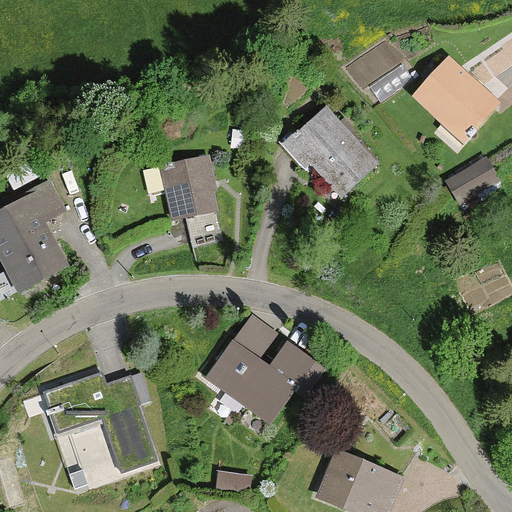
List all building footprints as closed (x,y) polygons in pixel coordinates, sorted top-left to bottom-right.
[(501,104),(448,56),(412,97),(465,144),(501,104)] [(381,165),(327,104),(281,145),(304,171),(311,164),(342,199),(381,165)] [(209,153),(160,164),(172,221),(186,218),(217,211),(213,191),(217,190),(209,153)] [(487,159),(446,183),(458,205),(499,181),(487,159)] [(49,182),(0,209),(0,259),(20,295),(71,266),(46,221),(65,211),(49,182)] [(217,211),(186,218),(193,248),(224,241),(217,211)] [(270,367),(232,341),(206,378),(241,403),(272,424),(294,392),(304,399),(325,369),(287,342),(270,367)] [(101,375),(46,393),(58,432),(103,417),(122,474),(159,462),(140,406),(151,403),(141,373),(104,385),(101,375)] [(388,511),(403,477),(337,449),(316,498),(350,511),(388,511)] [(251,476),(218,472),(215,488),(249,493),(251,476)]
